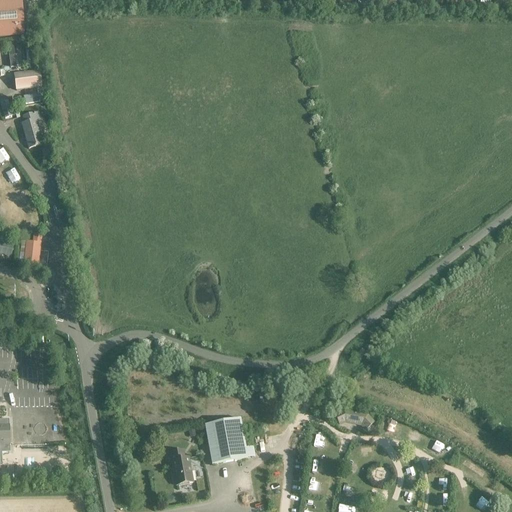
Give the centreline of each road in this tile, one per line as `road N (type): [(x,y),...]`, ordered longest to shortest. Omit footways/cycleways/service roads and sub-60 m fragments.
road 1 (unclassified): [(511,211),(341,344),(300,365),(242,364),(143,335),(99,349),(85,377),(111,511)]
road 2 (track): [(511,462),(428,410),(350,388),(333,365),(341,344)]
